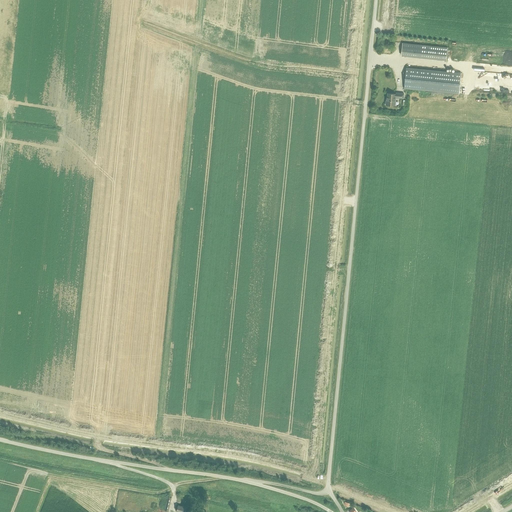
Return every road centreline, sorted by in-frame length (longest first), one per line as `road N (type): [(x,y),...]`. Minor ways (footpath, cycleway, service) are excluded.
road 1 (unclassified): [(326,492),(376,0)]
road 2 (unclassified): [(251,482),(0,439)]
